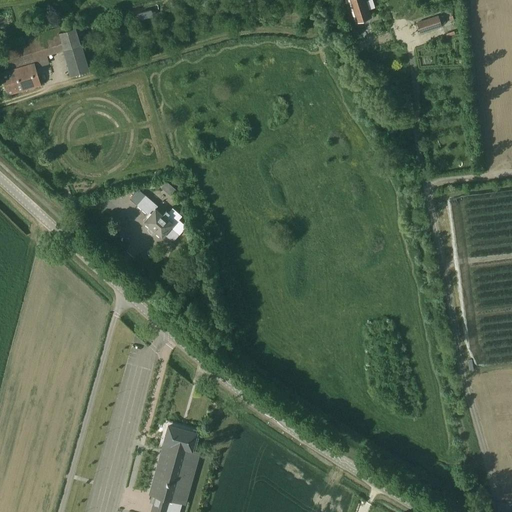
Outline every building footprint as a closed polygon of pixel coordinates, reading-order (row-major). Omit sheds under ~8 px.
[(348,0),(356,23),(371,18),(365,0),(348,0)] [(438,15),(416,22),(420,33),(441,26),(438,15)] [(75,27),(59,31),(63,48),(79,43),(79,42),(75,27)] [(0,69),(0,70),(34,61),(27,40),(0,47),(0,69)] [(36,68),(34,61),(0,70),(1,72),(7,94),(40,84),(36,68)] [(138,190),(130,199),(137,205),(149,215),(143,221),(150,227),(148,228),(154,233),(155,231),(161,237),(164,234),(171,240),(174,240),(179,234),(184,228),(176,221),(180,217),(172,209),(169,213),(166,210),(162,214),(155,208),(157,206),(145,196),(138,190)] [(154,477),(149,494),(155,496),(150,511),(179,511),(182,503),(185,504),(200,451),(192,449),(196,433),(168,425),(163,443),(154,477)]
